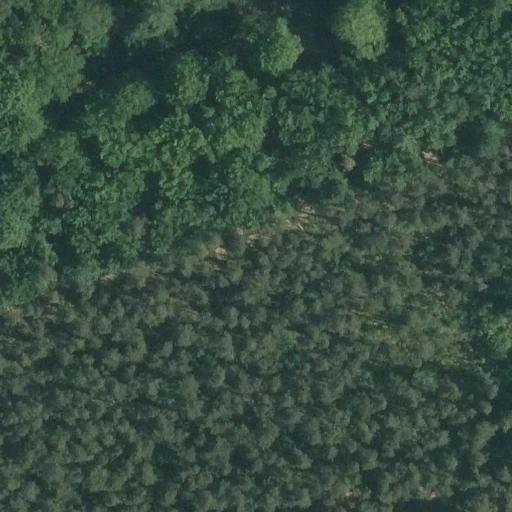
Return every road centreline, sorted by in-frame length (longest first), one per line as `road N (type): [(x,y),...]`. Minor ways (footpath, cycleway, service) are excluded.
road 1 (track): [(0,98),(44,111),(365,0)]
road 2 (track): [(0,172),(44,111),(67,0)]
